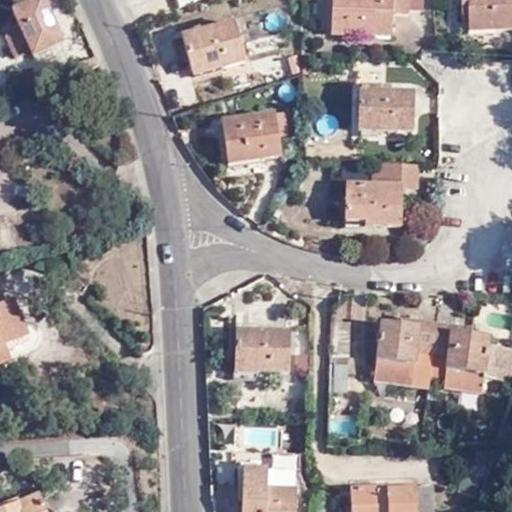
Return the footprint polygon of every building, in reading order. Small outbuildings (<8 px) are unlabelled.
[(33,54),(65,45),(44,0),(15,0),(14,12),(23,30),(8,37),(19,60),(33,54)] [(415,7),(414,0),(336,0),(336,33),(368,34),(369,18),(394,20),(395,8),(415,9),(415,7)] [(511,0),(464,0),(465,10),(473,10),(473,24),(511,23),(511,0)] [(254,61),(245,15),(193,27),(202,67),(234,59),(235,65),(254,61)] [(369,18),(368,34),(393,35),(394,20),(369,18)] [(414,130),(415,92),(379,91),(379,82),(356,82),(354,128),(414,130)] [(228,126),(232,158),(267,154),(268,163),(289,160),(286,137),(296,134),(293,117),(228,126)] [(267,154),(232,158),(234,167),(268,163),(267,154)] [(417,190),(419,167),(372,166),(370,184),(344,183),(343,219),(366,221),(365,227),(398,227),(401,189),(417,190)] [(0,371),(8,368),(0,351),(25,339),(25,338),(13,312),(0,317),(0,371)] [(433,359),(446,360),(448,322),(414,318),(413,328),(392,326),(386,383),(424,384),(426,364),(433,365),(433,359)] [(353,358),(355,322),(343,322),(341,358),(353,358)] [(479,326),(448,322),(446,360),(461,361),(459,378),(458,383),(461,389),(499,394),(501,374),(511,375),(511,351),(504,351),(506,338),(478,334),(479,326)] [(244,379),(302,381),(303,337),(244,333),(244,379)] [(0,351),(8,368),(38,356),(40,352),(39,346),(36,341),(33,338),(25,338),(25,339),(0,351)] [(461,361),(446,360),(445,366),(445,377),(459,378),(461,361)] [(343,436),(344,436),(365,436),(365,418),(364,415),(342,415),(343,436)] [(267,494),(266,474),(240,474),(240,511),(296,511),(296,494),(267,494)] [(296,475),(266,474),(267,494),(296,494),(296,475)] [(423,511),(422,491),(358,490),(358,511),(423,511)]
